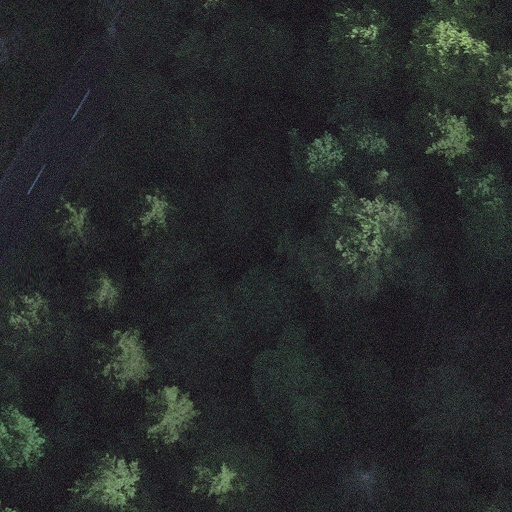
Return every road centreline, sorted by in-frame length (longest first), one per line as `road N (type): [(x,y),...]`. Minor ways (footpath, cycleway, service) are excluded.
road 1 (track): [(299,511),(436,418),(511,337)]
road 2 (secondary): [(115,0),(0,201)]
